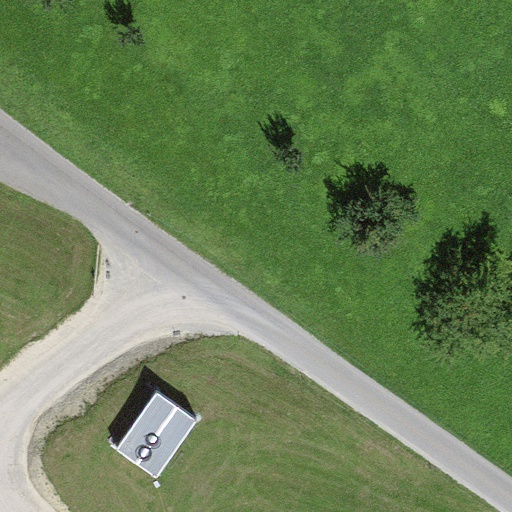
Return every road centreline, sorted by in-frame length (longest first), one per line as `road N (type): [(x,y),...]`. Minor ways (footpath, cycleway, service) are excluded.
road 1 (unclassified): [(511,504),(0,151)]
road 2 (track): [(0,433),(179,270)]
